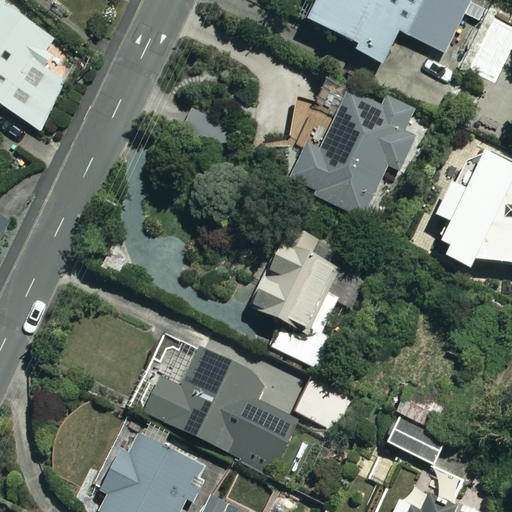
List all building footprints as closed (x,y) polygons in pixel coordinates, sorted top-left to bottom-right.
[(328,0),(315,27),(391,66),(406,36),(448,58),(477,2),(472,0),(328,0)] [(55,39),(0,1),(0,106),(41,134),(73,86),(39,62),(55,39)] [(432,121),(399,100),(358,94),(325,157),(315,152),(296,187),(367,225),(395,172),(402,176),(432,121)] [(243,123),(193,108),(182,146),(231,161),(243,123)] [(511,168),(498,163),(484,196),(464,188),(448,225),(464,232),(455,254),(462,257),(458,267),(480,277),(489,268),(511,270),(511,168)] [(0,259),(15,225),(0,218),(0,259)] [(275,350),(325,375),(342,341),(327,334),(355,278),(334,267),(341,253),(315,239),(306,256),(292,249),(271,291),(276,293),(264,316),(287,327),(275,350)] [(256,377),(206,352),(187,389),(172,381),(153,418),(284,483),(298,454),(288,449),(301,425),(284,416),(301,382),(263,363),(256,377)] [(348,400),(313,386),(300,417),(335,432),(348,400)] [(439,467),(450,443),(409,424),(397,448),(439,467)] [(193,511),(213,473),(142,437),(109,501),(114,504),(110,511),(193,511)] [(474,511),(439,495),(430,511),(416,511),(406,507),(403,511),(474,511)] [(238,511),(217,501),(211,511),(238,511)]
